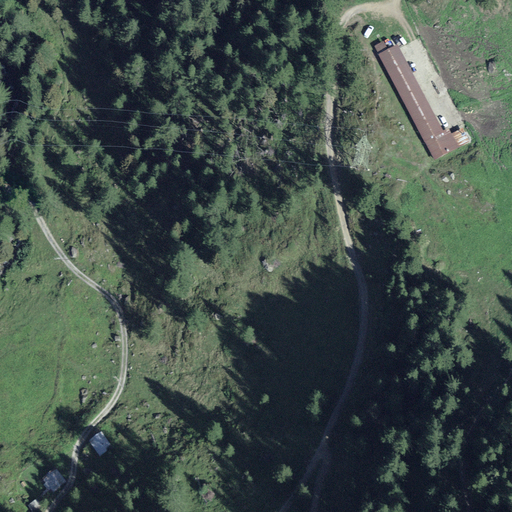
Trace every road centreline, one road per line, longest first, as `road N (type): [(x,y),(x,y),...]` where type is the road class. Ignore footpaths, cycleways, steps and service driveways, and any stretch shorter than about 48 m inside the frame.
road 1 (track): [(396,0),(355,10),(340,24),(328,141),(362,282),(363,321),(356,364),(322,449)]
road 2 (track): [(50,511),(84,434),(119,389),(124,327),(108,295),(56,249),(33,203)]
